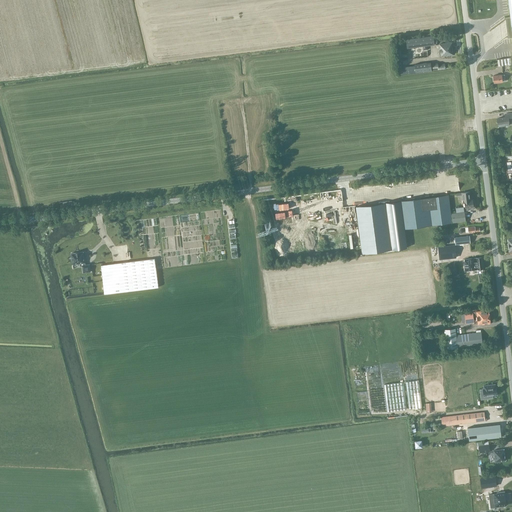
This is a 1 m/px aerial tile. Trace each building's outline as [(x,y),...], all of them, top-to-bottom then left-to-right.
[(406,40),(407,49),(434,45),(433,36),(406,40)] [(439,44),(440,53),(441,53),(441,56),(453,55),(451,43),(439,44)] [(445,65),(438,65),(438,63),(431,64),(431,63),(415,64),(415,65),(400,67),(401,75),(432,71),(445,69),(445,65)] [(493,76),(494,83),(502,82),(502,79),(505,79),(504,75),(493,76)] [(505,118),(497,119),(498,126),(503,126),(505,126),(505,127),(506,127),(507,127),(508,126),(508,125),(509,125),(508,119),(511,118),(511,113),(511,114),(505,114),(505,118)] [(465,203),(465,207),(466,207),(466,210),(472,209),(473,209),(474,208),(475,207),(475,206),(475,205),(474,205),(473,198),(471,198),(470,191),(462,192),(463,203),(465,203)] [(448,195),(428,197),(432,225),(452,222),(451,218),(450,215),(449,200),(448,195)] [(432,225),(428,197),(356,207),(362,255),(407,248),(405,229),(432,225)] [(451,214),(450,215),(451,218),(452,218),(452,222),(465,220),(464,206),(456,207),(456,213),(451,214)] [(470,236),(454,238),(455,245),(471,243),(470,236)] [(440,247),(440,251),(441,260),(456,258),(455,249),(454,249),(454,246),(440,247)] [(80,267),(83,267),(82,265),(85,264),(83,252),(79,252),(75,252),(75,253),(71,253),(71,254),(72,264),(80,263),(80,267)] [(475,258),(464,259),(466,271),(478,270),(482,269),(482,268),(481,257),(476,258),(476,259),(475,259),(475,258)] [(156,258),(101,265),(104,294),(159,287),(156,258)] [(85,264),(82,265),(83,267),(83,272),(91,271),(90,264),(85,264)] [(465,314),(465,320),(466,322),(474,321),(475,324),(478,324),(478,325),(491,323),(489,310),(473,312),(473,313),(465,314)] [(446,330),(447,342),(448,349),(457,348),(456,340),(456,336),(455,329),(446,330)] [(457,336),(458,348),(483,345),(481,333),(457,336)] [(419,380),(406,382),(409,409),(422,407),(419,380)] [(384,384),(387,411),(406,409),(403,382),(384,384)] [(483,386),(484,388),(483,388),(484,396),(497,394),(496,387),(495,387),(495,384),(483,386)] [(485,421),(484,412),(441,418),(443,427),(485,421)] [(475,428),(467,429),(469,441),(477,440),(502,437),(500,425),(486,426),(475,428)] [(489,444),(478,445),(479,453),(490,451),(489,444)] [(504,449),(493,450),(495,462),(506,460),(504,449)] [(495,477),(480,479),(481,487),(496,485),(495,477)] [(489,495),(491,508),(506,506),(506,504),(511,503),(511,493),(505,494),(504,492),(497,493),(498,494),(489,495)]
